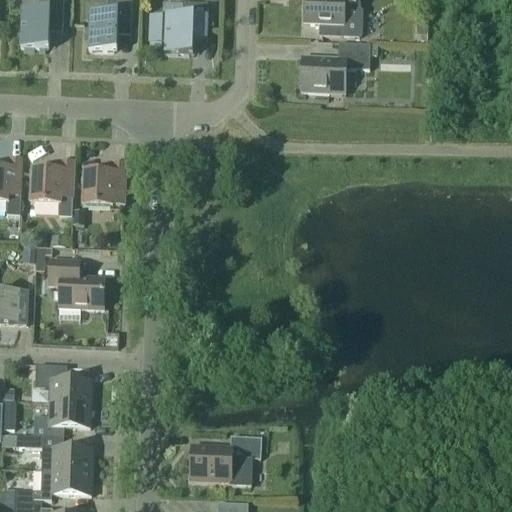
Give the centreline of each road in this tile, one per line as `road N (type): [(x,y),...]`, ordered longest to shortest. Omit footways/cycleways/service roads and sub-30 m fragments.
road 1 (residential): [(152,366),(162,113)]
road 2 (unclassified): [(0,105),(162,113)]
road 3 (residential): [(0,360),(152,366)]
road 4 (residential): [(146,511),(152,366)]
